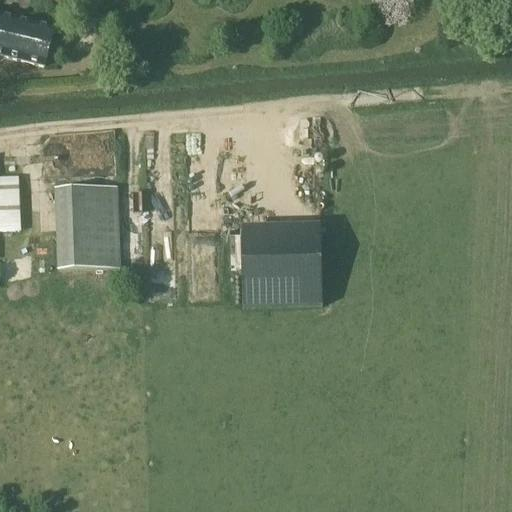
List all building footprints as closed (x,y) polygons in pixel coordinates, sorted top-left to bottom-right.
[(77,51),(96,53),(100,15),(81,13),(77,51)] [(0,59),(44,71),(54,31),(0,17),(0,59)] [(223,135),(254,134),(254,124),(223,124),(223,135)] [(0,218),(17,218),(16,181),(0,181),(0,218)] [(56,275),(120,272),(117,191),(54,193),(56,275)] [(328,261),(247,261),(247,307),(328,307),(328,261)]
